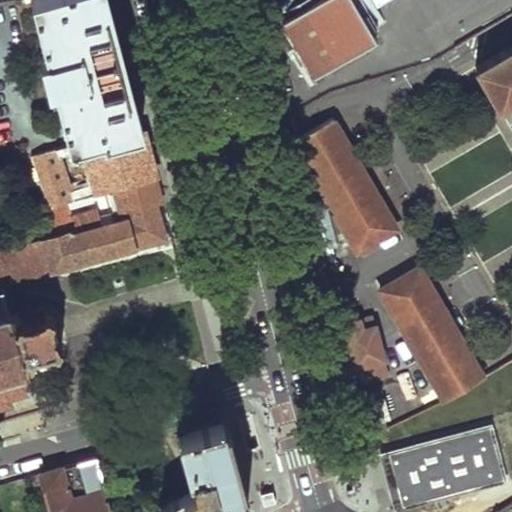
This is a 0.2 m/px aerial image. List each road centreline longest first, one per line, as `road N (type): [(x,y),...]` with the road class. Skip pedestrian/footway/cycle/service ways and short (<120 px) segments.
road 1 (secondary): [(284,379),(188,0)]
road 2 (unknown): [(230,152),(261,139),(326,87),(508,0)]
road 3 (residential): [(284,379),(0,463)]
road 4 (secondary): [(320,511),(284,379)]
